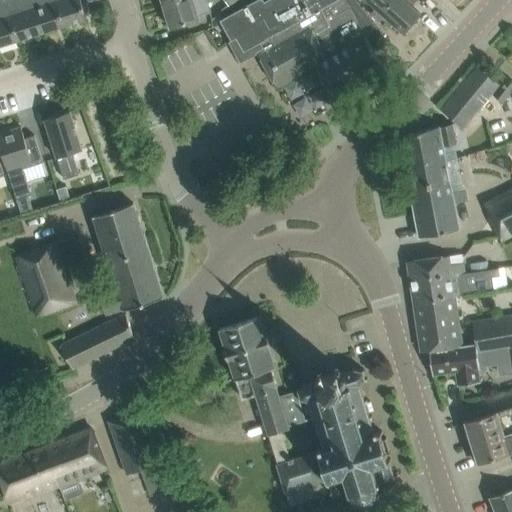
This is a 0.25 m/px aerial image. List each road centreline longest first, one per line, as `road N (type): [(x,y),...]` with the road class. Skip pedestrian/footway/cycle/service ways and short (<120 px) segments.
road 1 (tertiary): [(0,431),(94,392),(144,354),(239,245)]
road 2 (tertiary): [(322,225),(344,165),(499,0)]
road 3 (unclassified): [(441,480),(376,279),(353,247),(322,225)]
road 4 (residential): [(239,245),(179,190),(133,46)]
road 5 (residential): [(133,46),(0,87)]
